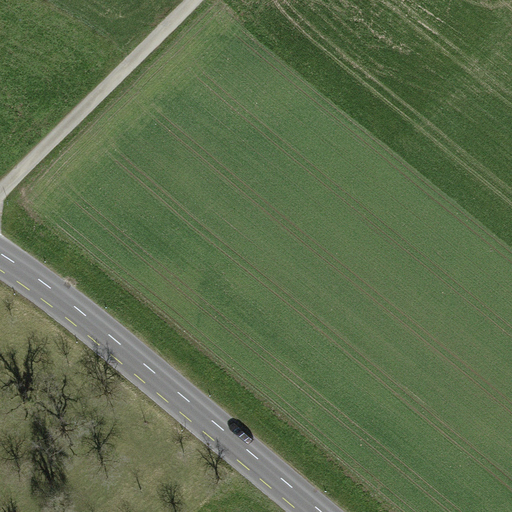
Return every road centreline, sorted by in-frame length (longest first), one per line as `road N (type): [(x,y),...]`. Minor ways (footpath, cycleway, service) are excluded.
road 1 (tertiary): [(0,254),(321,511)]
road 2 (track): [(194,0),(0,198)]
